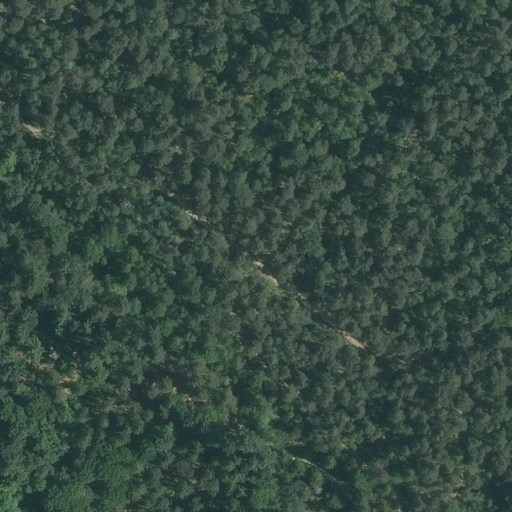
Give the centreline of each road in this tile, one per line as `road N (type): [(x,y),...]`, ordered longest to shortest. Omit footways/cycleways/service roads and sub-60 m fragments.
road 1 (track): [(21,120),(136,172),(382,362)]
road 2 (track): [(382,362),(393,486)]
